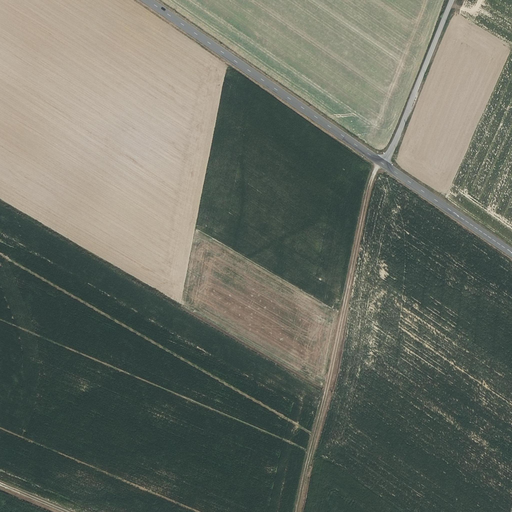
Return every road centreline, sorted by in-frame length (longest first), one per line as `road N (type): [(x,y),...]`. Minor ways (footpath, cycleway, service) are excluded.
road 1 (track): [(295,511),(367,186),(383,164)]
road 2 (tertiary): [(146,0),(383,164)]
road 3 (unclassified): [(383,164),(449,0)]
road 4 (tertiary): [(383,164),(511,255)]
